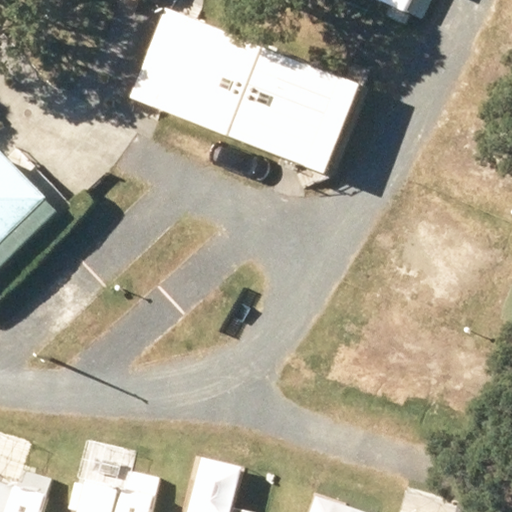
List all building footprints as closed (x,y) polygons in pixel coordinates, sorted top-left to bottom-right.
[(226,11),(189,110),(338,166),(375,67),(226,11)] [(429,155),(511,193),(511,137),(450,109),(429,155)] [(0,155),(0,247),(46,203),(0,155)] [(467,253),(435,238),(390,336),(423,350),(467,253)] [(511,375),(511,288),(508,287),(471,376),(506,390),(511,375)] [(43,511),(49,494),(0,479),(0,511),(43,511)] [(260,511),(264,493),(192,479),(184,511),(260,511)] [(122,488),(89,480),(81,511),(150,511),(151,509),(119,500),(122,488)]
